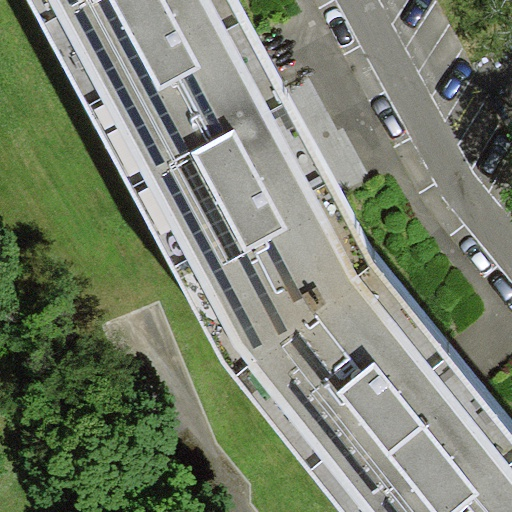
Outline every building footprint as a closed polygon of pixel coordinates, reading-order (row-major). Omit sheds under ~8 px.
[(37,0),(45,14),(71,0),(37,0)] [(132,173),(285,91),(236,0),(71,0),(45,14),(132,173)] [(234,359),(373,249),(285,91),(132,173),(234,359)] [(358,511),(429,511),(511,446),(511,420),(373,249),(234,359),(358,511)] [(511,511),(511,446),(429,511),(511,511)]
